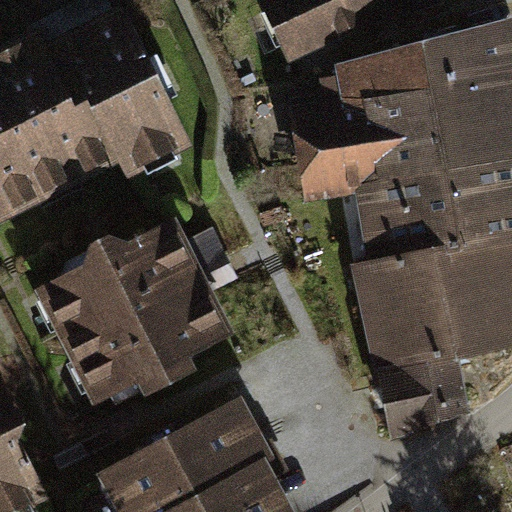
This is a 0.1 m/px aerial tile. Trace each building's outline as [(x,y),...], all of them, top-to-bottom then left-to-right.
[(285,67),(443,6),(440,0),(290,0),(266,10),(285,67)] [(36,36),(0,53),(0,225),(118,166),(126,183),(192,150),(123,13),(44,53),(36,36)] [(511,356),(511,21),(335,72),(340,106),(286,114),(301,210),(355,202),(366,267),(349,270),(386,446),(465,426),(454,370),(511,356)] [(167,227),(29,298),(90,416),(228,346),(167,227)] [(288,511),(226,403),(88,481),(105,511),(288,511)] [(0,511),(36,511),(47,507),(0,412),(0,511)]
